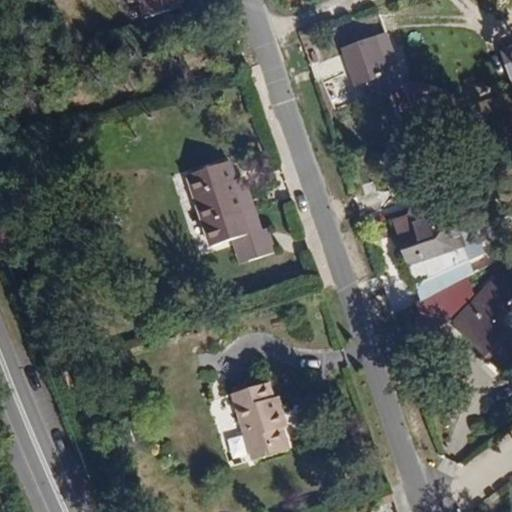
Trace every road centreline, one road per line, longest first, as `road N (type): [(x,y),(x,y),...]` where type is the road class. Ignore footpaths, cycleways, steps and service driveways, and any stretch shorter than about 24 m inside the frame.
road 1 (residential): [(247,0),(426,511)]
road 2 (secondary): [(0,348),(69,511)]
